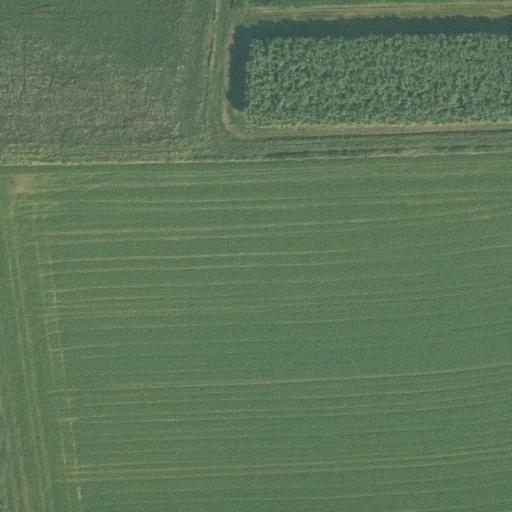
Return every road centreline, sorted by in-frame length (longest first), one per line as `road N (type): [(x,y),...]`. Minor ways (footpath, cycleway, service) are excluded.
road 1 (track): [(511,144),(0,154)]
road 2 (track): [(207,150),(223,0)]
